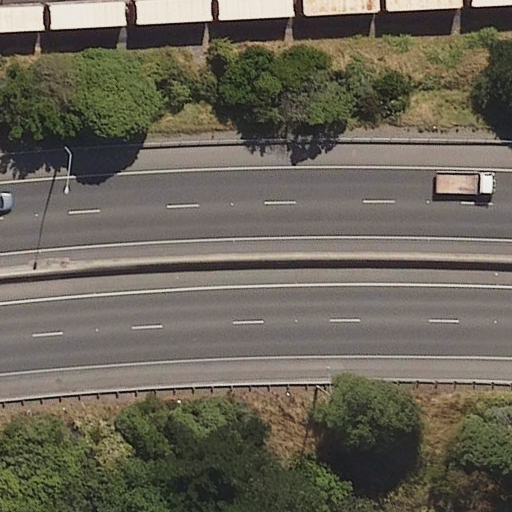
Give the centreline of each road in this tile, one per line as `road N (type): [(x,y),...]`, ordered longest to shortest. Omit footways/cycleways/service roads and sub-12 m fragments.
road 1 (motorway): [(511,321),(309,319),(0,337)]
road 2 (motorway): [(0,226),(511,206)]
